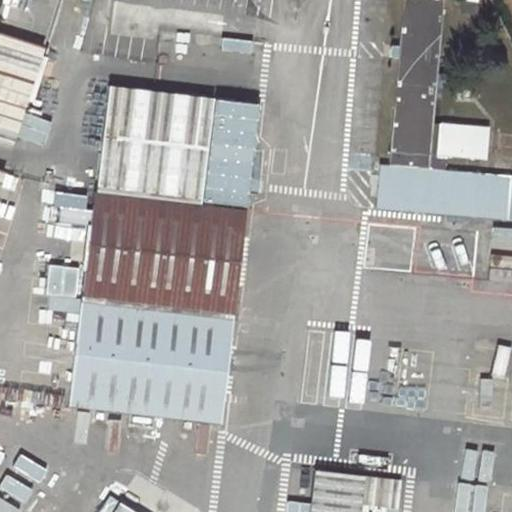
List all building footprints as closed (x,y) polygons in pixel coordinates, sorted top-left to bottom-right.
[(402,0),(388,163),(428,166),(430,129),(440,130),(438,154),(485,157),(488,125),(431,120),(441,0),(402,0)] [(0,133),(11,136),(37,45),(0,34),(0,133)] [(108,90),(102,132),(213,146),(218,103),(108,90)] [(248,112),(222,110),(212,194),(210,204),(237,207),(248,112)] [(100,131),(94,180),(111,183),(208,194),(213,146),(102,132),(100,131)] [(511,176),(382,167),(379,209),(511,218),(511,176)] [(111,183),(110,193),(210,204),(212,194),(208,194),(111,183)] [(92,191),(81,295),(236,312),(247,208),(237,207),(210,204),(110,193),(92,191)] [(224,422),(236,312),(81,295),(70,394),(69,405),(224,422)] [(394,510),(397,478),(307,469),(302,511),(354,511),(355,506),(394,510)]
